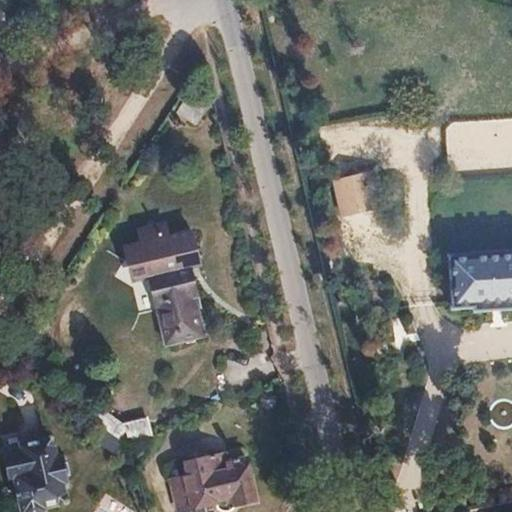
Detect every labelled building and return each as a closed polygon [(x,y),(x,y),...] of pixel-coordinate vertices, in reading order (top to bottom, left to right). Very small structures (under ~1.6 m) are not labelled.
[(189,94),(175,114),(191,125),(205,105),(189,94)] [(375,171),(333,181),(342,215),(376,206),(369,182),(377,180),(375,171)] [(151,228),(128,267),(151,279),(167,345),(206,336),(196,297),(198,297),(190,267),(200,265),(192,232),(169,239),(151,228)] [(472,254),(449,255),(451,307),(475,306),(475,310),(511,307),(511,248),(472,251),(472,254)] [(105,405),(94,422),(129,445),(151,436),(143,418),(131,423),(105,405)] [(33,471),(13,475),(21,511),(23,511),(43,511),(44,511),(43,506),(61,502),(65,496),(63,489),(67,484),(63,468),(58,463),(55,454),(36,458),(37,463),(32,464),(33,471)] [(189,477),(171,482),(178,511),(213,503),(212,499),(229,495),(230,499),(252,494),(244,460),(227,465),(224,456),(187,465),(189,477)]
